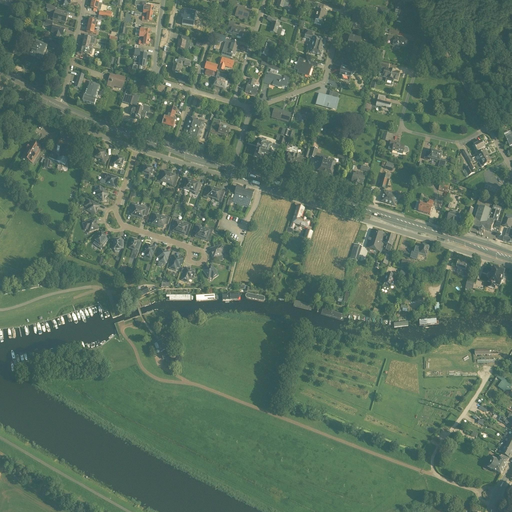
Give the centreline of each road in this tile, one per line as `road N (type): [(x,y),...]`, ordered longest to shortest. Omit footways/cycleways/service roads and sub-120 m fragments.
road 1 (track): [(435,475),(197,385),(154,378),(119,323)]
road 2 (unclassified): [(511,266),(230,178)]
road 3 (primary): [(444,234),(233,167)]
road 4 (unclassified): [(435,30),(423,40),(402,126),(455,142),(487,127)]
road 5 (primary): [(233,167),(59,106)]
road 6 (unclassified): [(346,0),(323,81),(250,109)]
road 7 (track): [(0,310),(91,286),(105,290),(116,314)]
